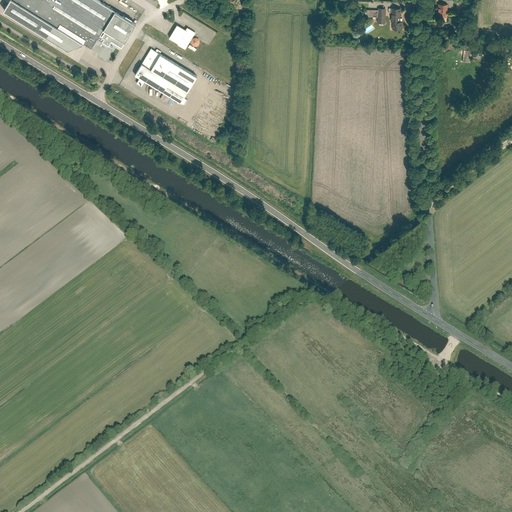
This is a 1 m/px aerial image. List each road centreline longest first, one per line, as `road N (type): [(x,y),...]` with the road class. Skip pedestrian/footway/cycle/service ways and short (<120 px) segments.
road 1 (tertiary): [(435,321),(93,100)]
road 2 (track): [(21,511),(314,283)]
road 3 (unknown): [(110,74),(242,155)]
road 4 (residential): [(183,0),(143,21),(93,100)]
